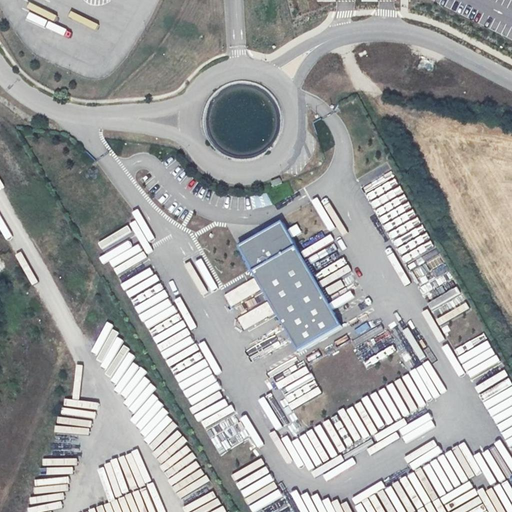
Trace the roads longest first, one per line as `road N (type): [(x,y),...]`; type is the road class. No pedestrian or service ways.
road 1 (unknown): [(0,212),(174,511)]
road 2 (unclassified): [(511,81),(443,45),(391,31),(331,38),(277,80)]
road 3 (unclassified): [(192,137),(201,153),(231,171),(266,166),(295,123),(277,80)]
road 4 (unclassified): [(0,68),(32,98),(110,118)]
